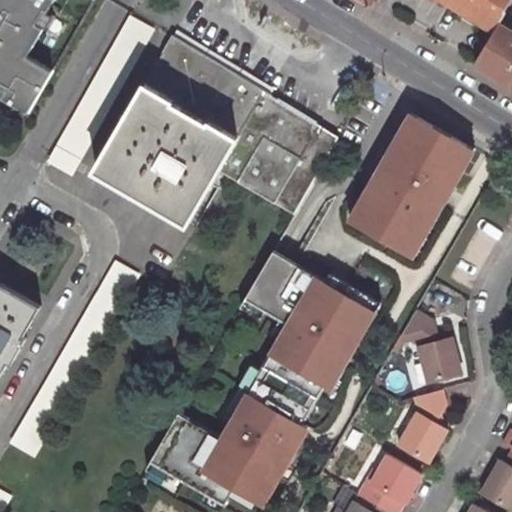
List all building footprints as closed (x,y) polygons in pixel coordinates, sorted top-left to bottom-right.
[(53,72),(23,55),(55,0),(0,0),(0,98),(29,115),(53,72)] [(511,0),(446,0),(495,30),(499,23),(511,1),(511,0)] [(132,15),(48,158),(74,173),(157,29),(132,15)] [(511,85),(511,31),(499,23),(495,30),(475,62),(511,85)] [(145,83),(238,138),(265,91),(172,37),(145,83)] [(145,83),(96,169),(188,222),(219,170),(238,138),(145,83)] [(265,91),(238,138),(219,170),(295,215),(333,150),(341,135),(311,118),(265,91)] [(475,147),(414,111),(367,192),(373,195),(366,208),(360,204),(350,220),(412,256),(444,201),(438,197),(445,185),(451,188),(475,147)] [(503,197),(511,182),(511,179),(497,170),(486,187),(503,197)] [(438,197),(444,201),(451,188),(445,185),(438,197)] [(367,192),(365,191),(363,194),(358,203),(360,204),(366,208),(373,195),(367,192)] [(283,257),(274,251),(246,299),(266,310),(289,324),(259,377),(310,407),(324,384),(331,372),(337,376),(376,310),(283,257)] [(115,261),(10,442),(35,456),(140,275),(115,261)] [(0,284),(0,380),(43,307),(1,282),(0,284)] [(246,299),(241,307),(261,319),(266,310),(246,299)] [(416,346),(425,382),(458,374),(450,336),(437,339),(432,320),(415,310),(400,336),(416,346)] [(324,384),(330,388),(337,376),(331,372),(324,384)] [(223,438),(180,413),(152,460),(171,472),(225,503),(234,488),(262,504),(300,440),(293,436),(301,423),(310,407),(259,377),(223,438)] [(425,461),(445,428),(434,421),(444,405),(440,389),(411,396),(415,413),(396,444),(425,461)] [(300,440),(308,427),(301,423),(293,436),(300,440)] [(376,502),(392,511),(396,511),(421,472),(387,452),(371,479),(366,476),(357,491),(376,502)] [(152,460),(147,469),(166,480),(171,472),(152,460)] [(482,494),(511,511),(511,508),(511,466),(505,462),(501,460),(482,494)] [(0,489),(0,511),(1,511),(11,496),(0,489)] [(331,511),(376,511),(372,509),(353,498),(346,510),(337,504),(331,511)] [(372,509),(376,511),(392,511),(376,502),(372,509)] [(490,511),(474,503),(468,511),(490,511)]
